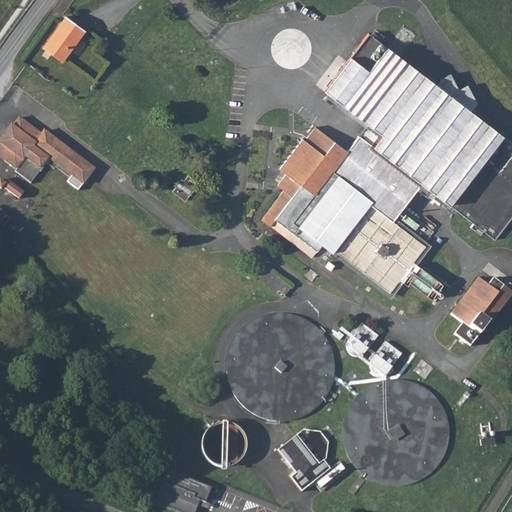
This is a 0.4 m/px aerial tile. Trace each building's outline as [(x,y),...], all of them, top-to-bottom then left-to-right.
[(65,18),(43,49),(62,62),(85,32),(65,18)] [(285,190),(262,219),(269,224),(273,218),(317,252),(322,245),(333,254),(334,252),(391,296),(401,283),(408,289),(414,282),(432,298),(444,282),(418,261),(428,249),(395,222),(423,185),(425,187),(426,185),(477,223),(474,227),(484,234),(486,231),(498,240),(511,221),(511,140),(478,114),(480,112),(477,110),(475,112),(473,110),(439,84),(371,32),(327,91),(371,124),(350,150),(319,127),(308,140),(306,138),(282,168),(289,173),(280,185),(285,190)] [(443,78),(439,84),(473,110),(479,102),(470,84),(461,89),(452,73),(443,78)] [(0,157),(16,169),(24,159),(26,161),(17,172),(30,182),(39,171),(40,172),(46,165),(53,171),(58,164),(69,172),(63,178),(78,190),(95,169),(44,130),(41,134),(19,117),(13,125),(11,124),(0,138),(0,157)] [(174,191),(186,200),(195,188),(193,186),(196,182),(188,176),(185,180),(183,179),(174,191)] [(24,193),(8,180),(5,183),(0,179),(0,188),(1,189),(3,186),(20,199),(24,193)] [(273,218),(269,224),(313,258),(317,252),(273,218)] [(291,286),(266,266),(258,276),(283,296),(291,286)] [(479,283),(451,318),(462,328),(454,338),(470,351),(488,329),(489,330),(511,301),(511,297),(494,284),(489,291),(479,283)] [(336,372),(336,368),(336,363),(335,358),(334,354),(333,349),(331,345),(329,341),(327,337),(324,333),(321,330),(317,327),(314,324),(310,321),(306,319),(302,317),(298,316),(293,314),(288,313),(284,313),(279,313),(274,314),(270,315),(265,316),(260,318),(256,320),(253,323),(249,326),(245,329),(242,333),(239,336),(236,341),(234,344),(232,348),(231,352),(229,358),(229,362),(228,367),(229,372),(229,376),(230,380),(232,385),(234,389),(236,394),(238,398),(241,401),(244,405),(247,408),(251,411),(255,414),(259,416),(263,418),(268,419),(272,420),(278,421),(283,421),(288,421),(293,420),(297,419),(302,417),(305,415),(309,413),(313,411),(317,408),(320,405),(323,402),(326,398),(329,394),(331,390),(333,386),(334,382),(335,377),(336,372)] [(361,323),(348,341),(348,343),(348,346),(348,349),(350,352),(352,354),(355,356),(357,357),(360,356),(363,355),(366,353),(379,336),(361,323)] [(386,342),(373,360),(372,363),(371,365),(372,368),(373,371),(375,373),(377,374),(379,376),(382,376),(385,376),(387,375),(389,373),(391,371),(403,354),(386,342)] [(429,361),(421,372),(429,377),(436,366),(429,361)] [(448,435),(448,430),(448,426),(447,421),(446,416),(445,412),(443,407),(441,403),(439,399),(436,395),(433,392),(429,389),(425,386),(421,383),(417,381),(413,379),(408,378),(404,376),(399,376),(394,376),(389,376),(385,376),(380,377),(376,379),(371,380),(367,383),(363,385),(359,388),(356,391),(352,395),(349,398),(347,402),(345,407),(343,411),(341,415),(340,420),(340,425),(339,430),(339,434),(340,439),(341,444),(342,448),(344,453),(346,457),(349,461),(352,465),(355,468),(358,471),(362,474),(366,477),(370,479),(375,481),(379,482),(384,483),(389,484),(393,484),(398,484),(403,484),(407,483),(412,481),(416,480),(421,477),(425,475),(428,472),(432,469),(435,465),(438,462),(441,458),(443,453),(445,449),(446,445),(447,440),(448,435)] [(470,388),(462,400),(466,403),(474,391),(470,388)] [(221,467),(225,467),(229,467),(233,466),(236,464),(239,462),(242,459),(245,456),(246,453),(247,449),(248,445),(247,441),(246,437),(245,433),(242,430),(240,427),(236,425),(233,423),(229,422),(225,422),(221,422),(217,423),(214,424),(210,427),(207,430),(205,433),(203,437),(202,441),(202,444),(202,449),(203,452),(205,456),(207,459),(210,462),(213,464),(217,466),(221,467)] [(304,429),(278,450),(295,473),(290,477),(302,492),(330,469),(324,461),(327,459),(329,441),(321,432),(304,429)] [(212,487),(165,469),(160,480),(163,481),(154,502),(179,511),(195,511),(200,500),(205,502),(212,487)]
